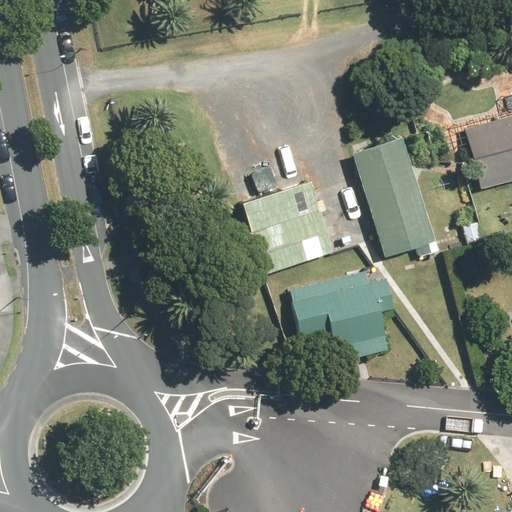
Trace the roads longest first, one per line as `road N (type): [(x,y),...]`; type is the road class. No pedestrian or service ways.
road 1 (tertiary): [(34,0),(78,227),(147,402)]
road 2 (tertiary): [(33,392),(45,291),(0,85)]
road 3 (tertiary): [(33,392),(54,378),(105,374),(147,402)]
